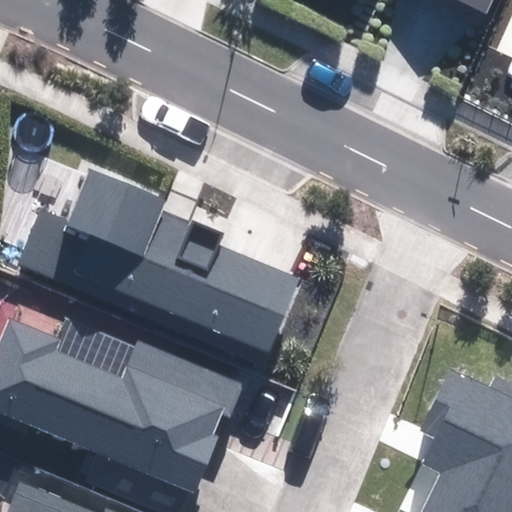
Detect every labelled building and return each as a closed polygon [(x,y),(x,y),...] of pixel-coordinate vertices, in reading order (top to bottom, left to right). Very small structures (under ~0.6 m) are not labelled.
[(465,0),(483,8),(487,0),(465,0)] [(166,201),(88,170),(68,220),(42,210),(18,268),(264,366),(299,278),(220,247),(224,237),(162,212),(166,201)] [(0,420),(198,499),(222,439),(212,435),(221,412),(231,416),(244,385),(65,314),(55,337),(10,319),(0,344),(0,420)] [(401,511),(399,511),(398,511),(511,511),(511,386),(495,378),(490,388),(453,370),(424,430),(436,436),(423,462),(444,472),(424,511),(401,511)] [(114,511),(107,509),(105,511),(89,511),(21,485),(10,511),(114,511)]
